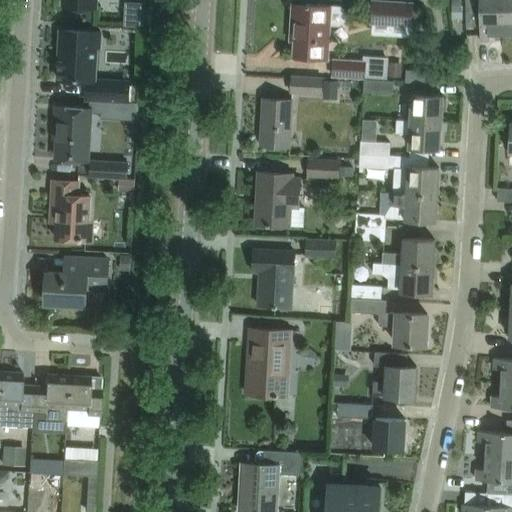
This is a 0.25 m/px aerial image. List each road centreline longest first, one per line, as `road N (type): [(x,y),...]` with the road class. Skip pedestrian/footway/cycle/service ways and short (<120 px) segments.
road 1 (unclassified): [(173,511),(206,0)]
road 2 (residential): [(425,511),(468,306),(478,105),(485,80),(511,80)]
road 3 (residential): [(10,310),(22,0)]
road 4 (residential): [(10,310),(10,345),(113,349)]
